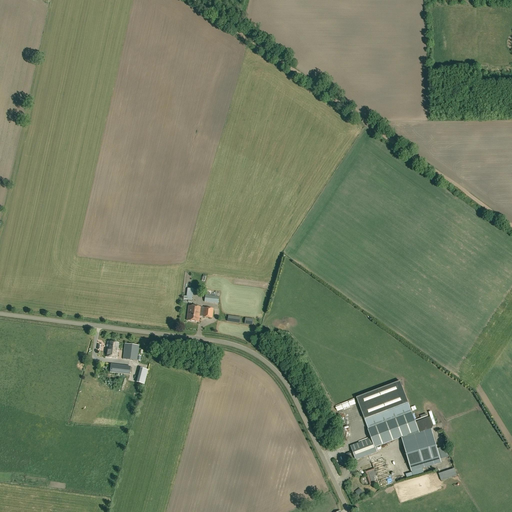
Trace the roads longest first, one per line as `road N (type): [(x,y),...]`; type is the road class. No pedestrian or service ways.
road 1 (unclassified): [(349,511),(287,382),(250,350),(0,313)]
road 2 (track): [(194,0),(511,226)]
